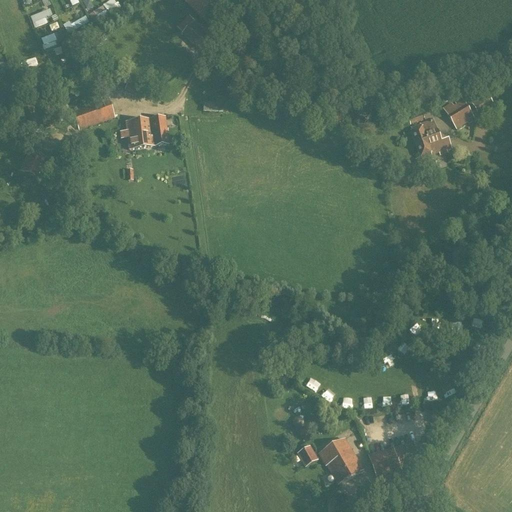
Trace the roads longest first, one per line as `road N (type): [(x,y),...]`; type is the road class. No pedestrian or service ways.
road 1 (tertiary): [(411,511),(511,340)]
road 2 (track): [(239,0),(173,103),(140,107),(124,85)]
road 3 (unclassified): [(0,86),(77,68),(124,85)]
